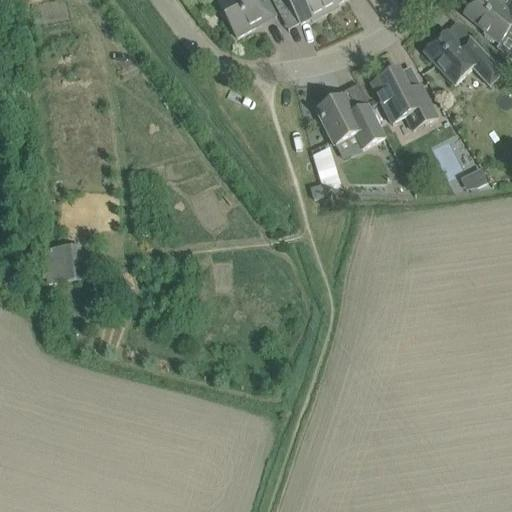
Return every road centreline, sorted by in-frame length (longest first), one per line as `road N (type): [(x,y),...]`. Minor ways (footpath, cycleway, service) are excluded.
road 1 (residential): [(422,0),(359,51),(263,75),(209,60),(162,0)]
road 2 (track): [(269,511),(332,312),(307,232)]
